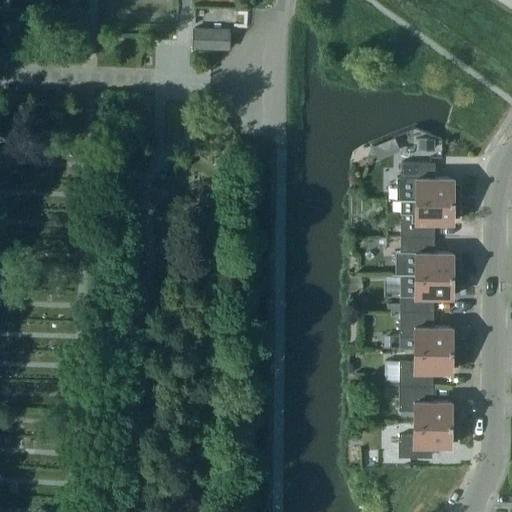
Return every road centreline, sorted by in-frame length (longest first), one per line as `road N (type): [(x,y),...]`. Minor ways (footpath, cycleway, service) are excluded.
road 1 (residential): [(491,406),(494,182),(511,143)]
road 2 (residential): [(274,125),(275,22),(286,0)]
